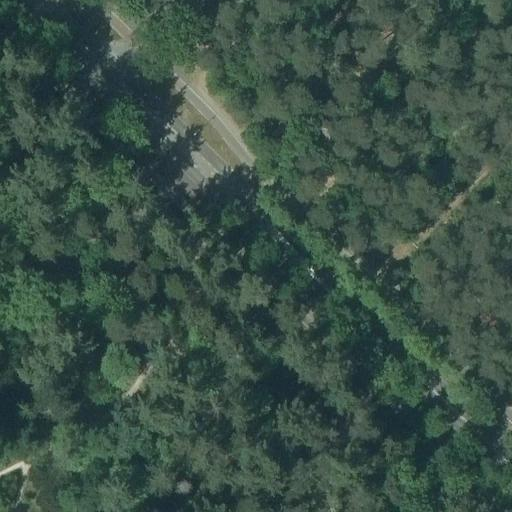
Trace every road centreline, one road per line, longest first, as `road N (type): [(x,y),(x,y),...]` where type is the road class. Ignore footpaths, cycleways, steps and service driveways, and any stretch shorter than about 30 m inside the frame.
road 1 (secondary): [(511,465),(110,79)]
road 2 (unknown): [(244,153),(369,0)]
